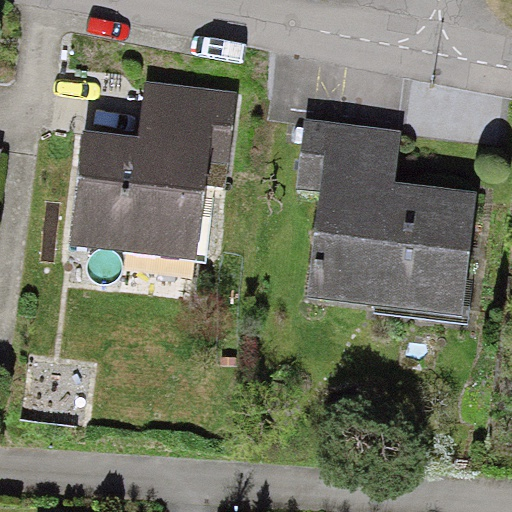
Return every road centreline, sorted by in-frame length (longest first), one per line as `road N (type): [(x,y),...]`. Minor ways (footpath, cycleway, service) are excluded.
road 1 (residential): [(0,471),(511,499)]
road 2 (residential): [(127,0),(435,52)]
